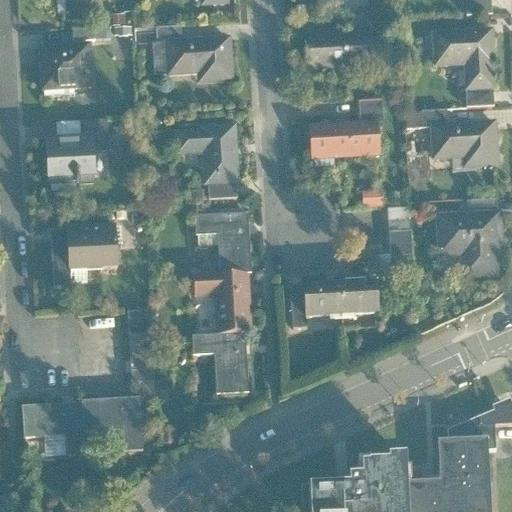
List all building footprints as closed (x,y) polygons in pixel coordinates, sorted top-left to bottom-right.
[(99,13),(97,0),(61,0),(62,14),(99,13)] [(489,16),(488,0),(463,0),(464,18),(489,16)] [(352,16),(352,35),(370,35),(379,34),(378,15),(352,16)] [(163,42),(179,41),(179,28),(153,29),(153,45),(163,45),(163,42)] [(493,66),(492,30),(429,33),(431,69),(462,67),(463,93),(492,92),(491,66),(493,66)] [(371,70),(370,35),(352,35),(303,36),(304,71),(371,70)] [(230,83),(228,39),(179,41),(163,42),(163,45),(164,78),(194,77),(194,85),(230,83)] [(91,89),(87,44),(35,48),(38,93),(91,89)] [(492,92),(463,93),(464,109),(492,109),(492,92)] [(355,102),(356,124),(375,123),(380,123),(379,101),(355,102)] [(427,125),(446,125),(445,111),(419,113),(420,129),(427,129),(427,125)] [(375,123),(356,124),(306,126),(308,162),(377,158),(375,123)] [(497,169),(495,123),(446,125),(427,125),(427,129),(430,162),(461,161),(462,171),(497,169)] [(235,186),(233,126),(196,128),(196,131),(172,133),(173,157),(199,157),(200,188),(205,188),(233,186),(235,186)] [(90,176),(88,137),(40,140),(42,179),(90,176)] [(233,186),(205,188),(205,202),(234,200),(233,186)] [(459,214),(494,213),(494,201),(459,202),(459,214)] [(415,263),(412,209),(390,210),(392,264),(415,263)] [(501,279),(499,213),(494,213),(459,214),(433,215),(435,260),(459,259),(459,281),(501,279)] [(247,276),(244,216),(192,218),(193,238),(214,237),(216,277),(247,276)] [(114,269),(113,229),(64,231),(65,271),(114,269)] [(212,338),(242,337),(249,337),(247,276),(216,277),(191,278),(192,302),(210,301),(212,338)] [(372,317),(370,282),(335,284),(336,318),(372,317)] [(336,318),(335,284),(299,285),(300,289),(301,321),(304,321),(336,318)] [(301,321),(300,289),(287,290),(289,330),(304,329),(304,321),(301,321)] [(151,384),(148,312),(124,313),(127,385),(151,384)] [(245,397),(242,337),(212,338),(189,339),(190,358),(212,356),(213,397),(245,397)] [(138,452),(135,401),(79,404),(80,435),(118,433),(119,453),(138,452)] [(80,435),(79,404),(19,407),(20,442),(61,440),(61,458),(81,457),(80,435)] [(445,434),(446,445),(494,444),(494,428),(511,427),(511,411),(509,406),(502,404),(489,409),(491,414),(445,434)] [(434,487),(414,487),(414,511),(487,511),(486,453),(494,452),(494,444),(446,445),(433,446),(434,487)] [(414,511),(414,487),(401,487),(399,460),(379,461),(379,467),(353,467),(354,482),(339,482),(340,489),(299,492),(300,511),(414,511)]
